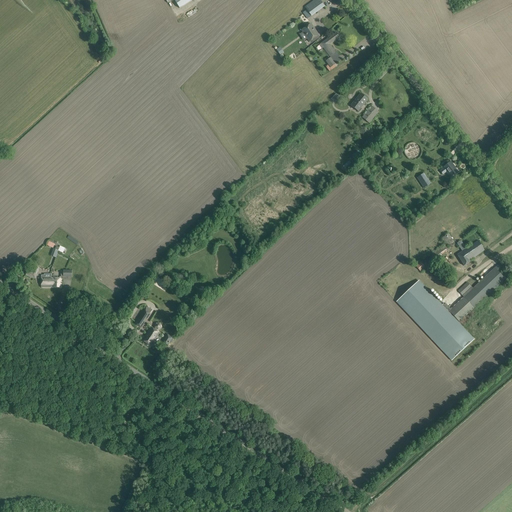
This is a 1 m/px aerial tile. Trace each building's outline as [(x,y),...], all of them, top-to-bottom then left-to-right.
[(174,0),(180,8),(192,0),(174,0)] [(319,0),(314,0),(305,7),(307,10),(303,12),(308,19),(324,6),(319,0)] [(319,35),(311,24),(301,30),(309,41),(319,35)] [(339,37),(336,33),(319,45),(322,49),(324,48),(330,56),(335,52),(329,44),(339,37)] [(331,57),(326,61),(331,68),(336,64),(331,57)] [(340,97),(336,94),(331,99),(335,103),(340,97)] [(360,94),(356,98),(349,106),(357,112),(367,100),(360,94)] [(378,112),(372,106),(362,117),(369,123),(378,112)] [(398,118),(387,107),(383,111),(393,122),(398,118)] [(454,167),(450,162),(444,166),(445,167),(441,171),(443,174),(447,171),(452,176),(457,172),(454,167)] [(424,173),(417,178),(424,188),(431,183),(424,173)] [(454,242),(448,233),(442,238),(446,244),(428,256),(431,261),(447,250),(447,251),(449,249),(447,246),(454,242)] [(461,240),(457,243),(462,251),(457,255),(464,265),(470,261),(469,260),(484,250),(478,240),(466,248),(461,240)] [(416,266),(421,272),(426,268),(421,262),(416,266)] [(26,275),(30,277),(35,279),(40,267),(35,265),(33,270),(28,269),(26,275)] [(497,265),(495,268),(473,288),(467,282),(458,291),(464,297),(451,309),(449,311),(459,322),(474,308),(505,279),(497,271),(500,268),(497,265)] [(51,274),(44,274),(44,275),(41,275),(41,287),(51,288),(51,283),(51,278),(51,274)] [(155,277),(156,277),(156,276),(154,275),(145,289),(146,289),(147,290),(155,277)] [(51,283),(51,288),(60,288),(60,278),(51,278),(51,283)] [(420,281),(397,303),(452,360),(474,339),(448,312),(449,311),(451,309),(445,303),(443,306),(420,281)] [(152,310),(147,306),(146,308),(146,307),(135,323),(142,328),(145,322),(144,321),(146,319),(147,319),(151,314),(150,314),(152,310)] [(151,327),(142,340),(151,346),(160,333),(157,331),(157,329),(158,330),(161,327),(160,323),(156,323),(155,327),(155,328),(154,329),(151,327)]
